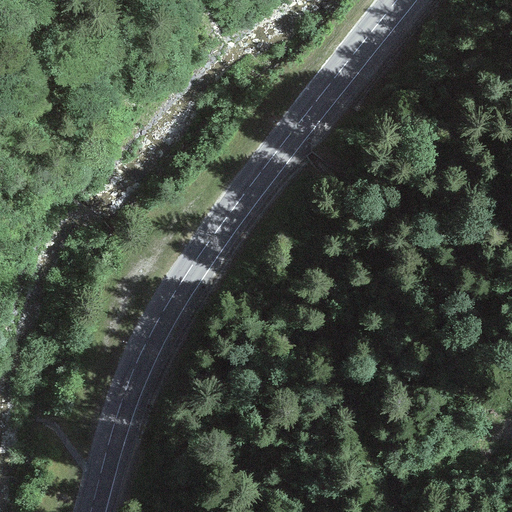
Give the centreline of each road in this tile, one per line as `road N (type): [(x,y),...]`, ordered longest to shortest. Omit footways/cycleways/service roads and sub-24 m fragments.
road 1 (tertiary): [(396,0),(220,226),(155,324),(129,379),(91,511)]
road 2 (track): [(337,511),(391,467),(511,425)]
